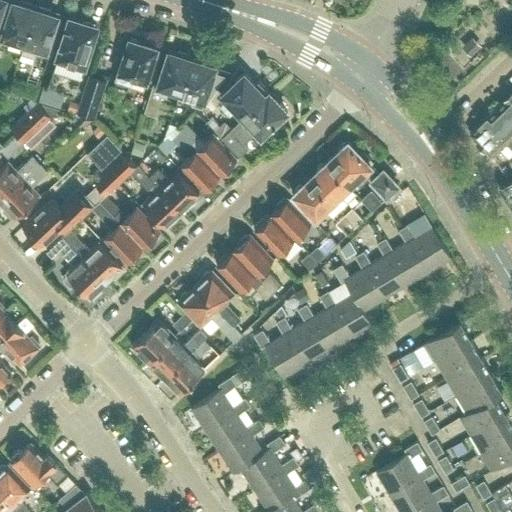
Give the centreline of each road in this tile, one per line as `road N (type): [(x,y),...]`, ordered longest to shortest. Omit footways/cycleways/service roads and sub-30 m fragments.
road 1 (residential): [(369,74),(87,340)]
road 2 (secondary): [(511,285),(426,136),(369,74)]
road 3 (secondary): [(369,74),(274,24),(199,0)]
road 4 (residential): [(185,472),(146,409),(87,340)]
road 5 (residential): [(185,472),(143,502),(74,421)]
road 6 (residential): [(353,511),(307,428),(358,395)]
road 7 (residential): [(0,249),(87,340)]
road 8 (residential): [(87,340),(0,423)]
